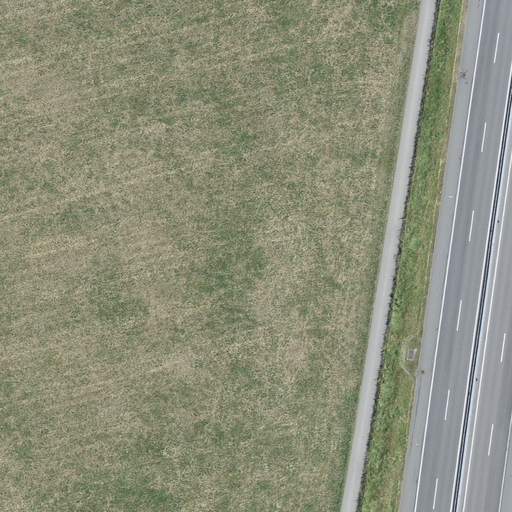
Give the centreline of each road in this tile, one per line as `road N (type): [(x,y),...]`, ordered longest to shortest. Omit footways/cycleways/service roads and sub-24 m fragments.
road 1 (unclassified): [(348,511),(428,0)]
road 2 (motorway): [(503,0),(432,511)]
road 3 (motorway): [(482,511),(511,280)]
